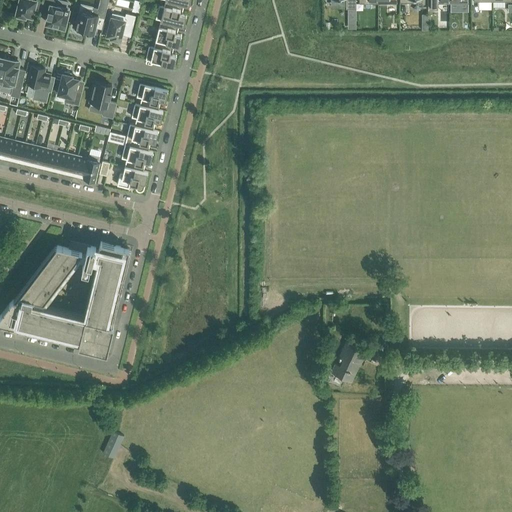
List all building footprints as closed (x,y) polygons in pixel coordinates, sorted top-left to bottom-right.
[(19,0),(18,5),(16,6),(14,11),(16,12),(15,15),(17,15),(18,17),(22,19),(24,17),(25,17),(26,15),(30,16),(32,17),(34,10),(40,11),(41,7),(42,0),(19,0)] [(42,0),(41,7),(49,9),(47,18),(47,19),(46,22),(55,25),(55,27),(63,29),(68,9),(67,9),(68,7),(65,7),(65,8),(56,6),(57,0),(42,0)] [(78,17),(76,18),(75,22),(76,24),(76,27),(77,28),(76,32),(84,34),(85,32),(93,34),(97,16),(104,18),(108,0),(99,0),(98,8),(92,7),(91,13),(80,11),(78,17)] [(156,18),(161,19),(177,23),(184,25),(187,14),(180,12),(182,3),(169,0),(165,0),(164,6),(161,5),(161,6),(159,5),(158,10),(156,18)] [(345,0),(346,8),(348,8),(356,8),(355,0),(345,0)] [(449,3),(449,0),(430,0),(430,9),(438,9),(438,3),(449,3)] [(356,8),(348,8),(348,22),(356,22),(356,8)] [(125,16),(112,13),(107,35),(111,36),(111,38),(120,40),(122,30),(131,32),(135,15),(126,13),(125,16)] [(175,33),(177,23),(161,19),(156,40),(172,44),(179,45),(182,35),(175,33)] [(148,51),(146,59),(171,65),(174,66),(177,55),(170,53),(172,44),(156,40),(154,47),(151,46),(151,47),(149,46),(148,51)] [(19,62),(10,60),(10,57),(4,56),(3,58),(0,57),(0,87),(2,83),(13,85),(10,95),(19,97),(26,70),(18,68),(19,62)] [(32,65),(27,83),(35,85),(32,98),(47,102),(49,91),(51,92),(54,80),(49,79),(50,74),(44,72),(45,68),(32,65)] [(72,73),(64,71),(64,73),(63,73),(58,93),(74,97),(72,103),(79,105),(82,93),(75,91),(79,79),(72,77),(72,75),(71,75),(72,73)] [(117,102),(108,100),(108,98),(110,98),(111,93),(110,92),(112,85),(95,81),(89,102),(104,105),(102,115),(113,118),(117,102)] [(140,104),(156,108),(159,99),(165,101),(168,90),(140,83),(138,91),(137,96),(139,96),(139,97),(141,97),(140,104)] [(135,125),(151,129),(154,119),(160,121),(163,110),(156,108),(140,104),(135,103),(133,111),(132,116),(134,117),(136,118),(135,125)] [(158,130),(151,129),(135,125),(130,124),(125,144),(146,149),(149,140),(155,141),(158,130)] [(10,159),(14,140),(4,138),(0,152),(0,155),(4,157),(4,158),(10,159)] [(20,162),(25,143),(14,140),(10,159),(15,160),(16,160),(20,161),(20,162)] [(31,164),(35,145),(25,143),(20,162),(21,162),(21,161),(25,162),(25,163),(31,164)] [(125,166),(141,170),(144,160),(150,162),(153,151),(146,149),(125,144),(123,152),(122,157),(124,158),(127,159),(125,166)] [(41,167),(46,148),(35,145),(31,164),(36,166),(37,165),(41,166),(41,167)] [(46,148),(41,167),(42,167),(42,166),(46,167),(46,168),(52,169),(57,151),(46,148)] [(62,172),(63,172),(67,153),(57,151),(52,169),(57,171),(58,170),(62,171),(62,172)] [(73,175),(78,156),(67,153),(63,172),(63,171),(67,172),(67,173),(73,175)] [(79,175),(84,176),(89,154),(87,158),(78,156),(73,175),(78,176),(79,175)] [(89,154),(84,176),(84,177),(94,180),(95,178),(100,156),(89,154)] [(102,160),(99,173),(106,175),(110,162),(102,160)] [(136,184),(136,186),(136,187),(136,188),(136,189),(137,190),(138,191),(139,191),(140,191),(141,191),(142,191),(142,190),(143,190),(143,189),(144,189),(144,188),(148,171),(141,170),(125,166),(123,173),(121,172),(119,178),(119,177),(119,178),(118,185),(120,185),(129,188),(130,182),(136,184)] [(87,312),(109,318),(110,318),(110,317),(112,318),(112,317),(110,317),(111,311),(113,312),(115,305),(116,302),(117,296),(115,296),(116,290),(119,290),(117,289),(118,283),(120,284),(122,278),(123,275),(122,275),(124,268),(122,268),(123,262),(125,263),(125,262),(123,262),(125,256),(127,256),(128,250),(129,250),(129,248),(101,241),(97,256),(99,257),(99,256),(101,257),(87,312)] [(81,270),(88,272),(89,268),(91,268),(96,248),(96,247),(90,246),(87,245),(87,246),(71,242),(70,248),(57,245),(56,247),(40,268),(37,272),(21,293),(19,295),(44,302),(78,257),(84,258),(83,264),(81,270)] [(106,348),(108,349),(114,324),(12,299),(0,315),(0,322),(5,323),(5,321),(17,324),(17,326),(23,328),(26,329),(32,330),(33,328),(38,329),(38,331),(39,329),(45,331),(44,333),(51,335),(50,335),(52,335),(53,336),(53,335),(60,337),(60,335),(66,336),(65,338),(66,338),(67,336),(72,338),(72,340),(78,341),(78,342),(79,342),(81,342),(106,348)] [(354,334),(351,340),(363,346),(366,340),(354,334)] [(366,351),(357,347),(347,342),(340,356),(339,358),(343,361),(337,374),(351,380),(361,358),(362,359),(366,351)] [(103,452),(114,457),(124,435),(113,430),(103,452)]
